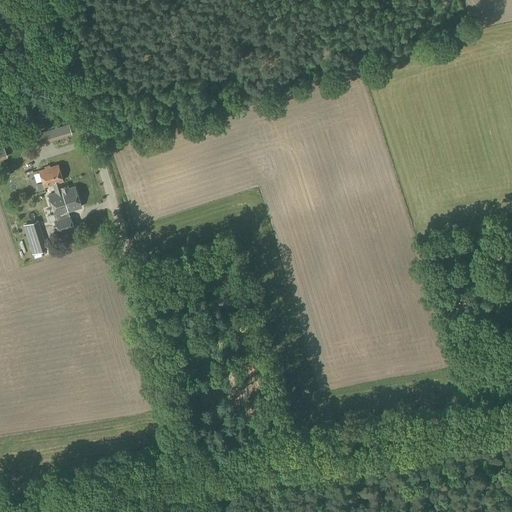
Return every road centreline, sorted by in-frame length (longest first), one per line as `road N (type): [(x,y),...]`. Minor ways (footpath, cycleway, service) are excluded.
road 1 (unclassified): [(200,511),(35,0)]
road 2 (track): [(511,409),(0,489)]
